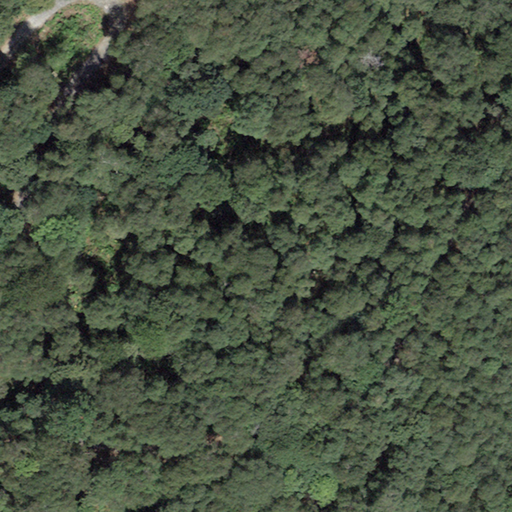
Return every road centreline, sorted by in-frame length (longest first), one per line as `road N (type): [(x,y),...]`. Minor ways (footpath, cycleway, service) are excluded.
road 1 (unclassified): [(511,164),(449,195),(399,313),(322,428),(199,462),(0,447)]
road 2 (unclassified): [(0,272),(38,160),(70,115),(127,63),(143,31),(135,0)]
